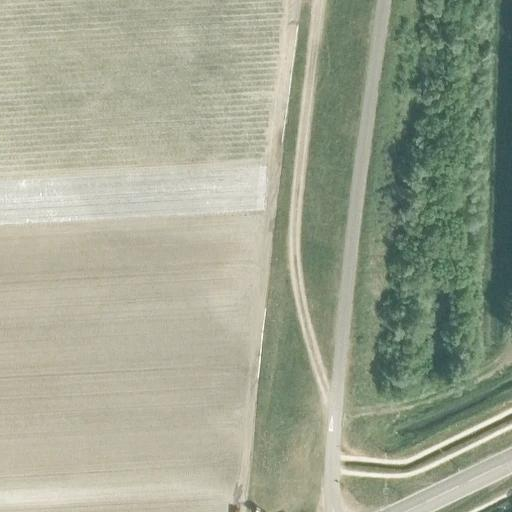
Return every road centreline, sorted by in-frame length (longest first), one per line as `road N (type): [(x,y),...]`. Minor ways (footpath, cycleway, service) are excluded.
road 1 (track): [(335,417),(292,262),(319,0)]
road 2 (tertiary): [(402,511),(511,459)]
